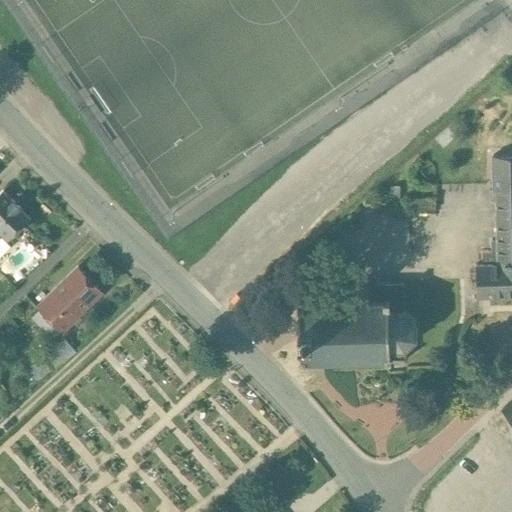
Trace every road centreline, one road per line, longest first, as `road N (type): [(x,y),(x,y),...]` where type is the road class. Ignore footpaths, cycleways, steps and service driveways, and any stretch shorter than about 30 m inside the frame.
road 1 (residential): [(0,106),(368,494)]
road 2 (residential): [(368,494),(511,380)]
